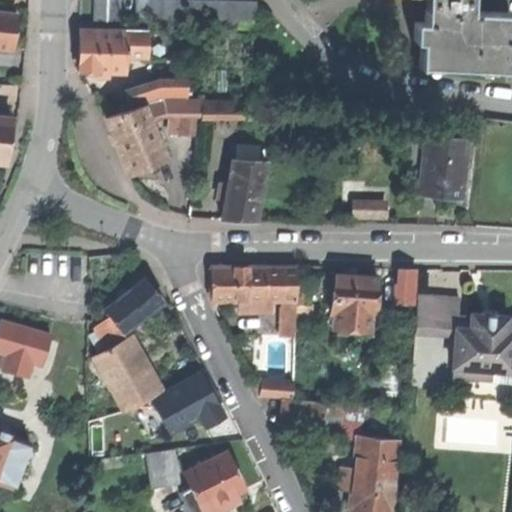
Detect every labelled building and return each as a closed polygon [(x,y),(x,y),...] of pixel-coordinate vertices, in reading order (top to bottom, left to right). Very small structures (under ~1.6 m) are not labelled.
[(95,0),(95,22),(122,22),(122,0),(95,0)] [(135,0),(135,23),(258,26),(257,0),(135,0)] [(430,0),(430,9),(428,9),(427,23),(417,23),(417,32),(416,40),(422,40),(421,64),(509,68),(511,13),(471,11),(470,0),(430,0)] [(0,48),(13,50),(15,36),(17,16),(0,13),(0,48)] [(149,57),(149,27),(125,27),(125,30),(81,29),(81,69),(98,69),(98,76),(103,76),(109,76),(110,70),(126,70),(126,56),(149,57)] [(116,93),(122,108),(151,98),(152,100),(163,97),(189,97),(189,76),(173,75),(116,93)] [(149,117),(166,111),(164,98),(144,105),(149,117)] [(201,99),(164,98),(166,111),(171,111),(182,111),(180,132),(198,133),(200,113),(201,99)] [(244,100),(201,99),(200,113),(243,114),(244,100)] [(129,174),(166,159),(149,117),(144,105),(144,103),(106,118),(113,135),(110,136),(113,145),(117,144),(121,154),(129,174)] [(170,131),(180,132),(182,111),(171,111),(170,131)] [(13,120),(0,118),(0,163),(7,164),(11,132),(13,120)] [(465,174),(463,174),(464,159),(466,159),(469,138),(427,133),(420,192),(444,196),(462,198),(465,174)] [(238,219),(254,220),(266,160),(232,159),(227,183),(218,181),(214,198),(224,200),(220,218),(238,219)] [(384,217),(384,203),(354,203),(354,217),(384,217)] [(296,265),(210,266),(210,281),(209,300),(236,300),(237,311),(270,311),(270,300),(281,299),(278,336),(291,336),(291,303),(296,265)] [(399,301),(412,301),(413,268),(401,267),(399,301)] [(333,314),(332,321),(338,329),(364,331),(370,325),(371,316),(373,316),(377,276),(352,274),(335,273),(331,313),(333,314)] [(94,327),(105,348),(124,336),(122,331),(131,324),(138,318),(163,300),(154,290),(144,277),(104,308),(108,314),(94,327)] [(295,303),(305,304),(308,280),(298,279),(295,303)] [(458,296),(416,293),(413,331),(453,334),(449,376),(489,379),(490,368),(510,370),(510,366),(511,365),(511,320),(505,320),(501,314),(496,314),(490,319),(486,319),(482,319),(479,312),(474,312),(468,317),(456,316),(458,296)] [(144,326),(138,318),(131,324),(137,332),(144,326)] [(49,333),(0,319),(0,352),(5,354),(1,370),(28,378),(32,363),(41,365),(49,333)] [(105,348),(92,355),(123,410),(156,390),(125,336),(124,336),(105,348)] [(204,371),(153,399),(171,432),(199,416),(205,426),(224,416),(217,402),(210,390),(214,388),(204,371)] [(258,397),(279,399),(289,400),(290,384),(251,379),(258,397)] [(217,394),(214,388),(210,390),(217,402),(220,400),(217,394)] [(339,434),(356,436),(357,421),(406,425),(407,411),(289,400),(279,399),(276,426),(319,429),(319,427),(339,429),(339,434)] [(16,436),(4,431),(0,429),(0,483),(11,488),(28,442),(15,437),(16,436)] [(347,511),(387,511),(396,439),(357,436),(353,470),(339,468),(337,478),(336,487),(350,489),(347,511)] [(177,478),(173,450),(145,454),(149,482),(177,478)] [(190,487),(178,492),(184,504),(195,499),(200,509),(201,509),(202,511),(212,511),(235,501),(232,493),(241,489),(232,468),(224,452),(183,472),(190,487)]
